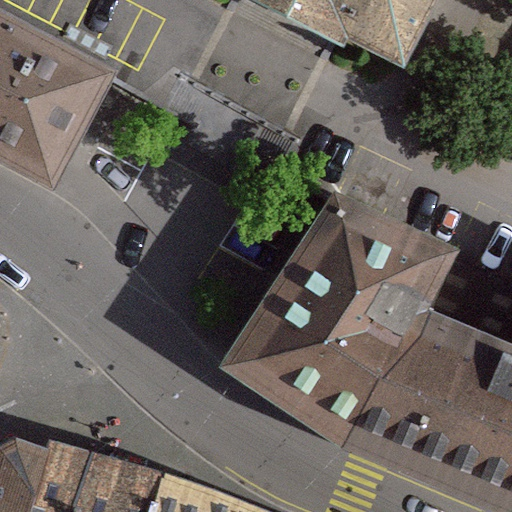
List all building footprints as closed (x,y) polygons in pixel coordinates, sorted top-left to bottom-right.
[(434,0),(284,0),(403,61),(434,0)] [(111,100),(119,84),(0,22),(0,179),(55,208),(111,100)] [(328,222),(230,375),(347,436),(449,249),(337,208),(328,222)] [(511,280),(449,249),(347,436),(511,503),(511,280)] [(0,511),(38,511),(55,457),(16,448),(2,455),(0,460),(0,511)] [(89,511),(101,471),(55,457),(38,511),(89,511)] [(161,511),(168,491),(101,471),(89,511),(161,511)] [(229,511),(207,502),(168,491),(161,511),(229,511)]
